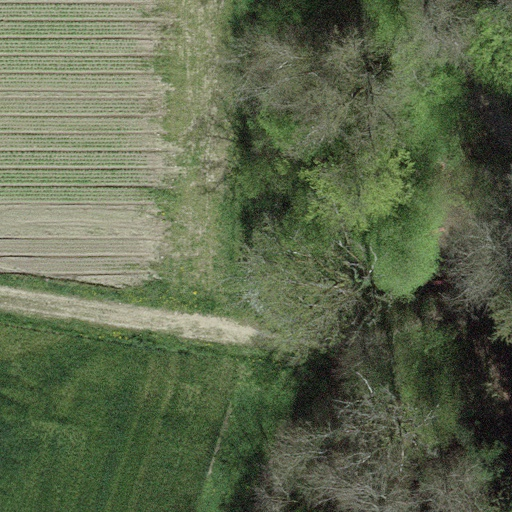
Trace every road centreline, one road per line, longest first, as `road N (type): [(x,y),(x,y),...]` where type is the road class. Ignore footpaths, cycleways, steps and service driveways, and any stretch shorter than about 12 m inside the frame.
road 1 (track): [(511,227),(443,296),(239,327),(0,293)]
road 2 (track): [(391,0),(511,139)]
